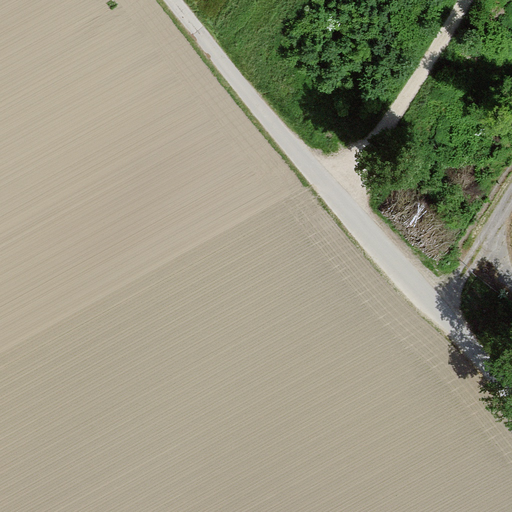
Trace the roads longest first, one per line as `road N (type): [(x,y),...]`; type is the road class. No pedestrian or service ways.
road 1 (track): [(185,0),(511,400)]
road 2 (track): [(343,194),(461,0)]
